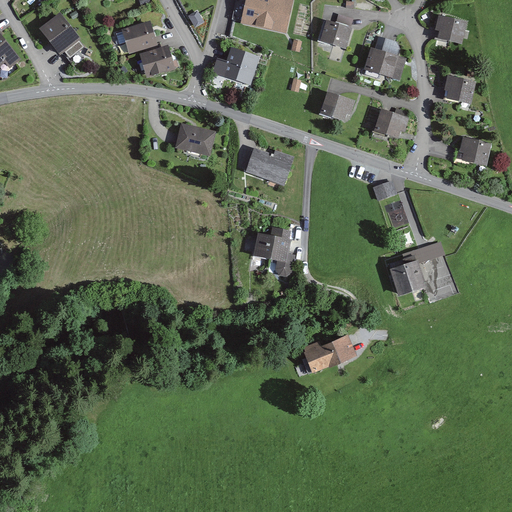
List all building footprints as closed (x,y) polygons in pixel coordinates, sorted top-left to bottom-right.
[(149,0),(141,0),(139,1),(141,8),(151,6),(149,0)] [(237,0),(233,20),(241,22),(241,25),(286,35),(294,0),(291,0),(237,0)] [(204,24),(197,12),(188,17),(196,29),(204,24)] [(85,44),(60,13),(39,30),(60,57),(70,50),(73,54),(85,44)] [(336,24),(327,21),(320,42),(345,49),(354,20),(339,15),(336,24)] [(469,23),(437,17),(432,43),(464,50),(469,23)] [(151,22),(122,30),(130,54),(158,46),(151,22)] [(22,60),(0,32),(0,67),(4,64),(9,70),(22,60)] [(374,49),(372,49),(365,72),(397,82),(404,59),(399,58),(403,44),(378,37),(374,49)] [(302,42),(294,40),(291,51),(299,53),(302,42)] [(168,46),(139,54),(146,79),(175,71),(168,46)] [(261,59),(229,49),(225,62),(217,59),(212,74),(251,87),(261,59)] [(475,87),(446,77),(439,98),(468,107),(475,87)] [(302,81),(294,78),(291,91),(299,93),(302,81)] [(357,100),(327,91),(320,114),(345,121),(347,115),(352,116),(357,100)] [(411,119),(382,110),(375,132),(399,139),(401,132),(406,134),(411,119)] [(215,133),(179,125),(173,151),(209,159),(215,133)] [(492,145),(460,139),(457,160),(488,166),(492,145)] [(272,155),(251,148),(243,172),(283,186),(293,157),(275,151),(272,155)] [(392,181),(373,187),(377,200),(396,195),(392,181)] [(270,236),(257,234),(253,258),(277,262),(275,275),(291,278),(295,256),(288,255),(292,230),(272,227),(270,236)] [(409,261),(385,268),(394,299),(425,290),(417,265),(445,257),(440,242),(406,253),(409,261)] [(348,333),(298,349),(306,376),(357,360),(348,333)]
